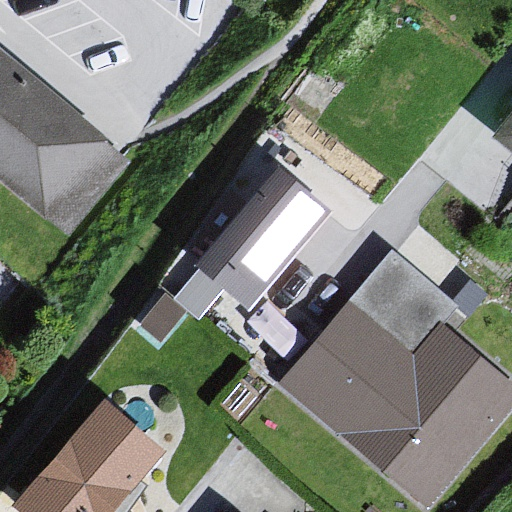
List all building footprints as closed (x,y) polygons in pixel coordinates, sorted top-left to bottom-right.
[(0,173),(68,230),(124,164),(0,60),(0,173)] [(511,91),(474,137),(511,166),(511,91)] [(284,139),(197,236),(252,284),(338,187),(284,139)] [(398,363),(337,311),(268,390),(414,510),(511,396),(511,391),(424,323),(398,363)] [(77,403),(0,487),(0,511),(91,511),(138,454),(77,403)]
